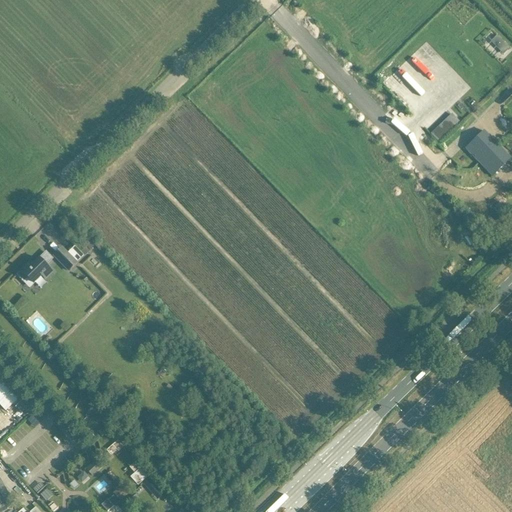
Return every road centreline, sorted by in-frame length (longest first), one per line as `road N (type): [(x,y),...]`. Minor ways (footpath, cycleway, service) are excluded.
road 1 (unclassified): [(0,245),(252,0)]
road 2 (primary): [(511,283),(275,511)]
road 3 (primary): [(321,511),(511,326)]
road 4 (unknown): [(291,0),(433,157)]
